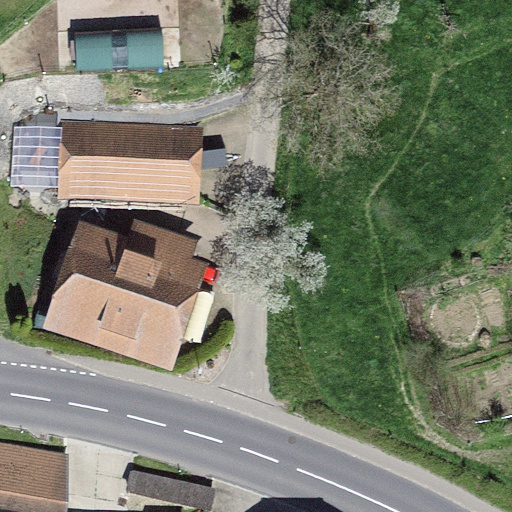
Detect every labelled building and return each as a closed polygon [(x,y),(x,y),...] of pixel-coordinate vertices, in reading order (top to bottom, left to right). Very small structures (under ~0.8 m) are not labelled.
[(157,31),(78,37),(80,56),(159,50),(157,31)] [(189,137),(69,131),(65,191),(186,198),(189,137)] [(142,267),(94,251),(70,319),(169,354),(193,285),(179,280),(189,249),(153,237),(142,267)] [(65,457),(0,445),(0,496),(65,508),(65,457)] [(133,472),(129,492),(210,509),(211,489),(133,472)]
